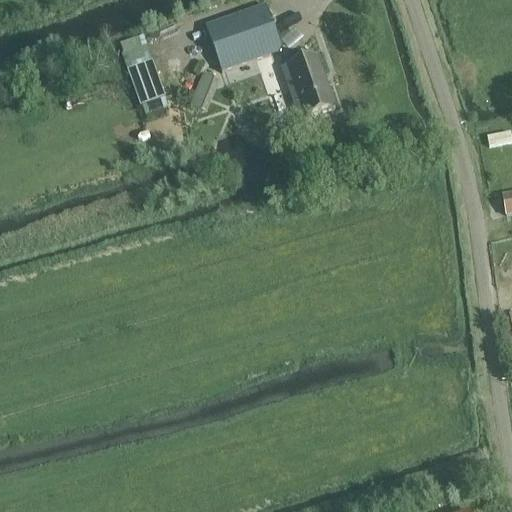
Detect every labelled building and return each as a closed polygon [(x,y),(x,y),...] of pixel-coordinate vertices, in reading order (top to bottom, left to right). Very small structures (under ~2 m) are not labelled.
[(206,29),(222,74),(283,53),(267,7),(206,29)] [(147,116),(171,107),(146,36),(121,45),(147,116)] [(282,70),(300,122),(335,110),(317,58),(282,70)] [(207,112),(220,79),(204,73),(191,106),(207,112)] [(511,195),(503,198),(506,217),(511,216),(511,195)] [(501,316),(504,330),(509,329),(511,342),(511,320),(510,321),(508,314),(501,316)]
